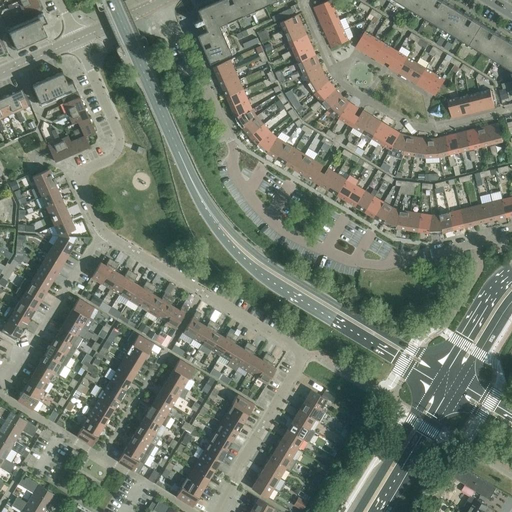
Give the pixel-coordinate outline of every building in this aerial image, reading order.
[(40,6),(37,0),(25,0),(19,3),(20,5),(24,13),(28,11),(32,10),(36,8),(40,6)] [(206,23),(209,29),(200,33),(207,49),(205,50),(206,54),(208,53),(212,63),(234,53),(222,25),(279,0),(220,0),(200,9),(204,17),(197,20),(196,22),(197,25),(199,25),(206,23)] [(331,0),(329,0),(315,7),(319,16),(335,9),(331,0)] [(397,0),(511,69),(511,41),(500,34),(501,32),(497,30),(496,32),(469,15),(470,14),(466,11),(465,13),(448,3),(449,1),(447,0),(444,0),(443,0),(397,0)] [(298,3),(291,6),(294,13),(301,10),(298,3)] [(292,8),(273,17),(275,21),(293,13),(292,8)] [(323,26),(339,19),(335,9),(319,16),(323,26)] [(8,31),(9,32),(11,36),(13,41),(14,45),(16,49),(47,35),(42,24),(47,22),(43,13),(37,15),(37,16),(38,19),(8,31)] [(298,15),(281,22),(286,32),(302,25),(298,15)] [(339,19),(323,26),(327,36),(344,28),(339,19)] [(290,42),(307,35),(302,25),(286,32),(290,42)] [(332,45),(348,38),(344,28),(327,36),(332,45)] [(365,31),(356,47),(366,52),(375,37),(365,31)] [(307,35),(290,42),(295,52),(311,45),(307,35)] [(375,37),(366,52),(375,58),(384,43),(375,37)] [(258,38),(244,44),(246,48),(260,42),(258,38)] [(271,43),(265,46),(267,51),(273,49),(271,43)] [(385,64),(394,49),(384,43),(375,58),(385,64)] [(299,62),(315,55),(311,45),(295,52),(299,62)] [(398,51),(389,66),(399,72),(408,57),(398,51)] [(303,72),(320,65),(315,55),(299,62),(303,72)] [(408,78),(417,63),(408,57),(399,72),(408,78)] [(231,59),(214,67),(219,77),(235,70),(231,59)] [(417,63),(408,78),(417,84),(426,68),(417,63)] [(308,82),(324,74),(320,65),(303,72),(308,82)] [(426,68),(417,84),(426,89),(436,74),(426,68)] [(223,87),(240,80),(235,70),(219,77),(223,87)] [(492,71),(489,76),(494,79),(497,74),(492,71)] [(63,72),(32,85),(34,89),(36,93),(38,97),(39,102),(40,103),(69,89),(70,92),(71,91),(71,92),(77,90),(73,81),(68,83),(63,72)] [(308,82),(315,93),(328,81),(324,74),(308,82)] [(438,92),(445,80),(436,74),(426,89),(436,95),(438,92)] [(240,80),(223,87),(227,97),(244,89),(240,80)] [(322,101),(336,89),(328,81),(315,93),(322,101)] [(232,107),(248,99),(244,89),(227,97),(232,107)] [(329,109),(342,97),(336,89),(322,101),(329,109)] [(495,107),(491,89),(480,92),(484,110),(495,107)] [(21,90),(10,95),(18,111),(20,110),(28,107),(26,103),(24,99),(22,94),(21,90)] [(469,95),(474,112),(484,110),(480,92),(469,95)] [(10,95),(0,99),(8,116),(16,112),(18,117),(22,116),(20,110),(18,111),(10,95)] [(474,112),(469,95),(459,97),(463,115),(474,112)] [(84,107),(80,97),(76,98),(72,100),(68,102),(64,104),(67,112),(62,114),(64,118),(69,116),(68,114),(84,107)] [(329,109),(340,118),(349,103),(342,97),(329,109)] [(448,100),(452,117),(463,115),(459,97),(448,100)] [(236,116),(253,109),(248,99),(232,107),(236,116)] [(299,101),(293,105),(296,109),(301,104),(299,101)] [(340,118),(349,124),(359,109),(349,103),(340,118)] [(78,122),(89,117),(84,107),(68,114),(69,116),(73,125),(78,122)] [(441,107),(432,109),(434,116),(443,114),(441,107)] [(257,116),(253,109),(236,116),(238,121),(238,122),(240,124),(239,124),(240,124),(243,128),(257,116)] [(363,111),(354,126),(363,132),(373,117),(363,111)] [(257,116),(243,128),(251,136),(264,124),(257,116)] [(89,117),(78,122),(84,136),(85,136),(95,132),(89,117)] [(372,138),(382,123),(373,117),(363,132),(372,138)] [(34,121),(28,124),(31,129),(36,127),(34,121)] [(382,144),(391,128),(382,123),(372,138),(382,144)] [(264,124),(251,136),(258,144),(271,132),(264,124)] [(503,141),(499,124),(488,126),(492,144),(503,141)] [(478,129),(482,146),(492,144),(488,126),(478,129)] [(391,149),(400,134),(391,128),(382,144),(391,149)] [(482,146),(478,129),(467,131),(471,149),(482,146)] [(471,149),(467,131),(457,134),(461,152),(471,149)] [(277,137),(271,132),(258,144),(261,148),(261,149),(262,148),(263,150),(264,150),(268,153),(277,137)] [(391,149),(404,154),(407,136),(400,134),(391,149)] [(446,137),(450,154),(461,152),(457,134),(446,137)] [(58,141),(65,157),(75,153),(70,142),(71,142),(68,136),(60,140),(57,135),(54,136),(56,142),(58,141)] [(71,142),(70,142),(75,153),(90,146),(85,136),(84,136),(71,142)] [(407,136),(404,154),(415,156),(418,138),(407,136)] [(277,158),(287,143),(277,137),(268,153),(277,158)] [(436,139),(440,157),(450,154),(446,137),(436,139)] [(418,138),(415,156),(426,157),(429,140),(418,138)] [(426,157),(440,157),(436,139),(429,140),(426,157)] [(47,145),(55,162),(65,157),(58,141),(56,142),(47,145)] [(287,143),(277,158),(287,164),(296,149),(287,143)] [(144,149),(138,146),(136,153),(142,155),(144,149)] [(296,149),(287,164),(296,170),(305,154),(296,149)] [(305,154),(296,170),(305,175),(314,160),(305,154)] [(360,158),(357,163),(367,169),(369,164),(360,158)] [(315,181),(324,166),(314,160),(305,175),(315,181)] [(328,168),(319,184),(329,189),(338,174),(328,168)] [(49,169),(32,176),(37,186),(53,179),(49,169)] [(338,195),(347,180),(338,174),(329,189),(338,195)] [(53,179),(37,186),(41,196),(58,189),(53,179)] [(347,180),(338,195),(347,201),(356,185),(347,180)] [(19,187),(16,181),(10,183),(13,189),(19,187)] [(356,206),(366,191),(356,185),(347,201),(356,206)] [(58,189),(41,196),(46,206),(62,199),(58,189)] [(366,212),(375,196),(378,191),(374,189),(371,194),(366,191),(356,206),(366,212)] [(375,217),(384,202),(375,196),(366,212),(375,217)] [(511,196),(503,199),(507,216),(511,215),(511,196)] [(62,199),(46,206),(50,216),(66,209),(62,199)] [(507,216),(503,199),(492,202),(497,219),(507,216)] [(384,223),(393,208),(384,202),(375,217),(384,223)] [(497,219),(492,202),(482,204),(486,222),(497,219)] [(486,222),(482,204),(471,207),(476,224),(486,222)] [(476,224),(471,207),(461,209),(465,227),(476,224)] [(400,210),(393,208),(384,223),(389,226),(389,227),(389,226),(391,227),(392,227),(398,228),(400,210)] [(66,209),(50,216),(54,226),(71,219),(66,209)] [(465,227),(461,209),(450,212),(454,229),(465,227)] [(408,229),(411,212),(400,210),(398,228),(408,229)] [(411,212),(408,229),(419,231),(422,213),(411,212)] [(454,229),(450,212),(440,215),(444,232),(454,229)] [(430,233),(432,215),(422,213),(419,231),(430,233)] [(440,215),(432,215),(430,233),(435,234),(436,234),(438,234),(439,234),(438,233),(444,232),(440,215)] [(69,236),(67,232),(75,229),(71,219),(54,226),(59,236),(69,236)] [(77,237),(69,236),(59,236),(53,245),(68,254),(74,245),(73,244),(77,237)] [(48,254),(63,264),(68,254),(53,245),(48,254)] [(22,251),(16,250),(16,254),(13,259),(19,262),(22,255),(22,251)] [(7,251),(4,256),(9,259),(13,254),(7,251)] [(42,264),(57,273),(63,264),(48,254),(42,264)] [(100,262),(91,277),(101,283),(114,261),(109,258),(107,263),(106,263),(105,265),(100,262)] [(116,269),(119,264),(114,261),(101,283),(110,289),(119,274),(115,271),(116,269)] [(36,273),(52,282),(57,273),(42,264),(36,273)] [(5,266),(3,270),(1,273),(3,275),(4,275),(5,271),(8,273),(10,274),(13,271),(5,266)] [(125,274),(124,276),(119,274),(110,289),(119,294),(133,273),(128,270),(125,274)] [(31,282),(46,291),(52,282),(36,273),(31,282)] [(135,280),(137,275),(133,273),(119,294),(129,300),(138,285),(133,282),(135,280)] [(0,284),(5,287),(8,281),(2,277),(0,280),(0,284)] [(20,288),(25,291),(41,301),(46,291),(31,282),(26,279),(20,288)] [(143,285),(142,287),(138,285),(129,300),(138,306),(151,284),(146,281),(144,285),(143,285)] [(153,291),(156,287),(151,284),(138,306),(147,311),(156,296),(152,293),(153,291)] [(20,300),(35,310),(41,301),(25,291),(20,300)] [(162,296),(161,299),(156,296),(147,311),(145,315),(154,321),(156,317),(170,295),(165,292),(162,296)] [(172,302),(174,298),(170,295),(156,317),(165,322),(175,307),(170,305),(172,302)] [(94,307),(79,298),(73,308),(88,317),(94,307)] [(14,310),(29,319),(35,310),(20,300),(14,310)] [(180,307),(179,310),(175,307),(165,322),(175,328),(188,306),(183,303),(181,308),(180,307)] [(3,316),(8,319),(24,328),(29,319),(14,310),(9,307),(3,316)] [(112,307),(109,312),(118,318),(121,313),(112,307)] [(67,317),(83,326),(88,330),(94,320),(88,317),(73,308),(67,317)] [(201,314),(196,311),(183,333),(192,339),(202,323),(197,321),(199,318),(201,314)] [(83,326),(67,317),(62,326),(77,335),(83,326)] [(3,328),(18,338),(24,328),(8,319),(3,328)] [(202,323),(192,339),(190,342),(200,348),(215,322),(210,319),(207,324),(206,326),(202,323)] [(217,330),(220,325),(215,322),(200,348),(199,349),(208,355),(211,350),(220,335),(216,332),(217,330)] [(142,323),(137,330),(146,335),(150,328),(142,323)] [(81,338),(77,335),(62,326),(56,335),(72,345),(76,347),(81,338)] [(151,330),(148,336),(155,340),(158,335),(151,330)] [(133,331),(127,340),(132,344),(148,353),(154,343),(133,331)] [(226,335),(224,337),(220,335),(211,350),(220,355),(233,333),(229,331),(226,335)] [(171,337),(164,333),(162,337),(158,335),(155,340),(165,346),(171,337)] [(236,341),(238,336),(233,333),(220,355),(229,361),(239,346),(234,343),(236,341)] [(72,345),(56,335),(51,344),(66,354),(72,345)] [(244,346),(243,348),(239,346),(229,361),(227,365),(236,371),(239,367),(252,345),(247,342),(244,346)] [(66,366),(71,357),(66,354),(51,344),(45,354),(65,366),(66,366)] [(148,353),(132,344),(127,353),(142,362),(148,353)] [(254,352),(257,348),(252,345),(239,367),(248,372),(257,357),(253,354),(254,352)] [(179,348),(176,353),(182,356),(185,351),(179,348)] [(142,362),(127,353),(121,362),(137,371),(142,362)] [(263,357),(261,360),(257,357),(248,372),(257,378),(270,356),(266,353),(263,357)] [(65,366),(45,354),(39,363),(55,372),(59,375),(65,366)] [(273,363),(275,359),(270,356),(257,378),(267,384),(276,368),(271,366),(273,363)] [(193,380),(198,370),(179,359),(174,368),(193,380)] [(137,371),(121,362),(116,371),(131,381),(137,371)] [(55,372),(39,363),(34,372),(49,382),(55,372)] [(195,381),(193,380),(174,368),(168,378),(189,390),(195,381)] [(131,381),(116,371),(110,381),(126,390),(131,381)] [(49,382),(34,372),(28,381),(44,391),(49,382)] [(162,387),(178,396),(184,400),(189,390),(168,378),(162,387)] [(44,391),(28,381),(23,391),(38,400),(44,391)] [(126,390),(110,381),(105,390),(120,399),(126,390)] [(120,399),(105,390),(100,387),(95,396),(99,399),(114,408),(120,399)] [(178,396),(162,387),(157,396),(172,405),(178,396)] [(331,402),(332,403),(335,397),(325,391),(322,396),(311,390),(305,400),(321,409),(324,403),(326,404),(327,404),(329,403),(330,402),(331,402)] [(17,400),(32,410),(38,400),(23,391),(17,400)] [(254,404),(237,394),(232,404),(248,414),(254,404)] [(172,405),(157,396),(151,405),(167,415),(172,405)] [(114,408),(99,399),(93,408),(109,418),(114,408)] [(299,410),(315,419),(319,421),(325,412),(321,409),(305,400),(299,410)] [(19,416),(0,405),(0,404),(0,423),(2,425),(0,428),(0,430),(7,435),(19,416)] [(226,413),(243,423),(248,414),(232,404),(226,413)] [(171,417),(167,415),(151,405),(146,415),(161,424),(165,427),(171,417)] [(360,410),(355,407),(352,412),(357,415),(360,410)] [(109,418),(93,408),(88,417),(103,427),(109,418)] [(293,419),(309,429),(315,419),(299,410),(293,419)] [(220,422),(237,432),(243,423),(226,413),(220,422)] [(161,424),(146,415),(140,424),(155,433),(161,424)] [(16,440),(22,430),(32,436),(38,428),(19,416),(7,435),(16,440)] [(103,427),(88,417),(82,427),(98,436),(103,427)] [(315,432),(309,429),(293,419),(287,429),(293,432),(303,438),(309,442),(315,432)] [(215,431),(232,442),(237,432),(220,422),(215,431)] [(155,433),(140,424),(134,433),(156,446),(161,437),(155,433)] [(181,428),(179,427),(176,433),(181,436),(184,430),(186,431),(188,428),(183,425),(181,428)] [(76,436),(92,446),(98,436),(82,427),(76,436)] [(281,439),(297,448),(303,438),(293,432),(287,429),(281,439)] [(209,440),(226,451),(232,442),(215,431),(209,440)] [(156,446),(134,433),(129,442),(150,455),(156,446)] [(26,446),(16,440),(7,435),(0,447),(0,455),(5,459),(5,458),(11,449),(21,455),(26,446)] [(275,449),(291,458),(297,448),(281,439),(275,449)] [(204,450),(221,460),(226,451),(209,440),(204,450)] [(150,455),(129,442),(123,452),(144,464),(150,455)] [(69,455),(75,459),(79,452),(73,449),(69,455)] [(297,462),(291,458),(275,449),(269,458),(285,468),(291,471),(297,462)] [(198,459),(215,469),(221,460),(204,450),(198,459)] [(117,461),(139,474),(144,464),(123,452),(117,461)] [(15,465),(5,458),(5,459),(0,455),(0,467),(10,473),(15,465)] [(285,468),(269,458),(263,468),(279,478),(285,468)] [(192,468),(209,478),(215,469),(198,459),(192,468)] [(497,487),(460,465),(453,477),(489,499),(490,498),(491,498),(496,489),(497,487)] [(209,478),(192,468),(187,477),(204,488),(209,478)] [(258,478),(273,487),(279,478),(263,468),(258,478)] [(204,488),(187,477),(181,487),(198,497),(204,488)] [(33,493),(27,503),(35,508),(47,489),(28,478),(26,481),(21,478),(18,484),(33,493)] [(251,488),(267,498),(273,487),(258,478),(251,488)] [(198,497),(181,487),(176,496),(192,506),(198,497)] [(44,511),(50,503),(60,509),(65,501),(47,489),(35,508),(41,511),(44,511)] [(493,511),(495,510),(471,496),(462,511),(463,511),(493,511)] [(27,503),(17,497),(11,505),(22,511),(21,511),(33,511),(35,508),(27,503)] [(271,511),(274,508),(258,498),(252,508),(258,511),(271,511)] [(296,501),(304,506),(307,502),(299,498),(296,501)] [(157,511),(177,511),(159,501),(157,504),(152,501),(149,507),(157,511)] [(304,506),(296,501),(294,505),(302,510),(304,506)]
